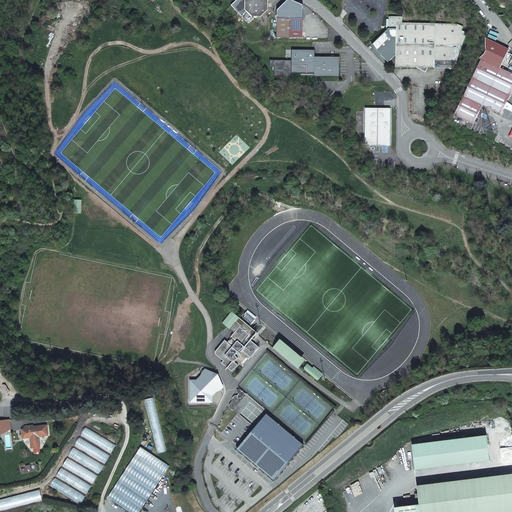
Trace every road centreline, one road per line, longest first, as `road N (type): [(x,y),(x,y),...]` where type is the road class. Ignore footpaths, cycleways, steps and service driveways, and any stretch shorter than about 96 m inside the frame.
road 1 (track): [(168,242),(265,139),(268,115),(204,48),(147,51),(114,42),(91,55),(78,108),(64,128),(53,129),(53,44),(76,14)]
road 2 (secondary): [(491,373),(405,399),(268,511)]
road 3 (track): [(194,297),(202,250),(237,201),(258,194),(292,209)]
road 4 (track): [(0,495),(46,482),(85,422),(125,417)]
road 5 (track): [(8,395),(35,402),(108,395),(125,417)]
